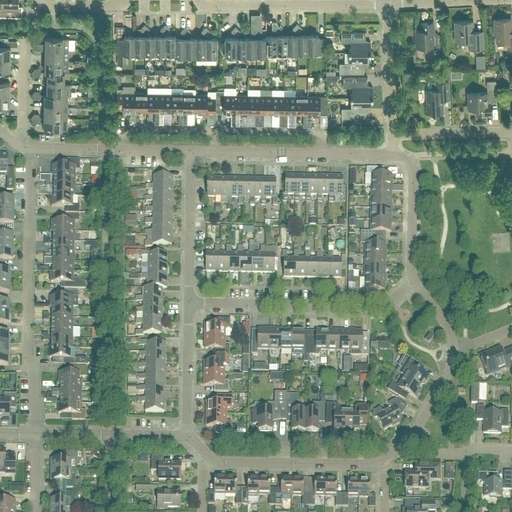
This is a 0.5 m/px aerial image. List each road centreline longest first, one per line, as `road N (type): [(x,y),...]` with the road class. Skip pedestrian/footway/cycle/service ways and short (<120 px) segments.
road 1 (residential): [(35,432),(33,372),(25,362),(28,148)]
road 2 (residential): [(122,150),(122,130),(321,133),(321,154)]
road 3 (residential): [(188,304),(384,307),(413,283)]
road 4 (residential): [(385,460),(216,461),(202,451)]
road 5 (residential): [(386,4),(203,0)]
road 6 (residential): [(188,304),(189,151)]
road 7 (residential): [(35,432),(185,435)]
road 8 (residential): [(413,283),(412,168),(392,155)]
road 9 (residential): [(386,4),(392,136)]
road 10 (residential): [(321,154),(189,151)]
road 11 (residential): [(185,435),(188,304)]
